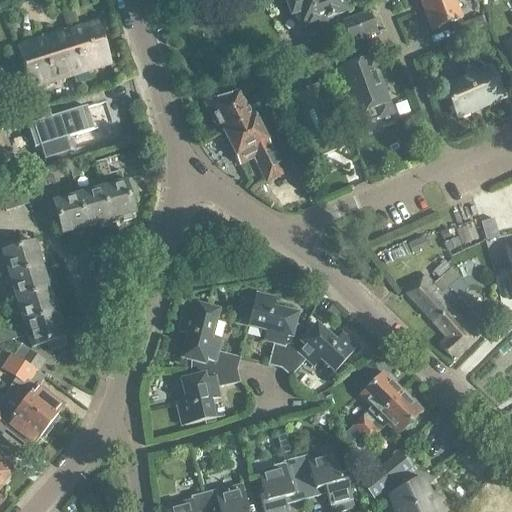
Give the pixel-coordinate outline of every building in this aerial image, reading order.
[(285,0),(291,16),(296,15),(302,29),(318,24),(321,31),(330,28),(327,19),(348,11),(343,0),(285,0)] [(463,18),(455,0),(439,0),(423,6),(432,30),(463,18)] [(377,33),(369,12),(342,23),(350,43),(377,33)] [(96,23),(71,32),(76,49),(65,53),(73,77),(109,65),(96,23)] [(71,32),(17,49),(31,91),(73,77),(65,53),(76,49),(71,32)] [(460,41),(452,44),(457,56),(465,52),(460,41)] [(336,70),(337,70),(358,128),(394,114),(372,57),(362,61),(355,43),(329,53),(336,70)] [(449,59),(457,56),(452,44),(445,48),(449,59)] [(457,117),(480,107),(463,68),(460,61),(452,65),(459,82),(444,88),(457,117)] [(491,67),(478,73),(476,67),(474,68),(472,64),(463,68),(480,107),(504,96),(491,67)] [(279,94),(302,84),(297,75),(275,84),(279,94)] [(259,91),(253,77),(239,84),(246,97),(259,91)] [(341,148),(315,88),(285,101),(311,161),(341,148)] [(222,135),(224,134),(224,133),(242,124),(236,113),(246,108),(239,93),(205,102),(222,135)] [(224,133),(224,134),(240,165),(255,158),(267,182),(284,173),(270,144),(277,140),(270,128),(274,126),(261,100),(250,106),(246,108),(236,113),(242,124),(224,133)] [(6,120),(5,116),(0,117),(0,128),(1,131),(12,128),(14,132),(27,128),(34,150),(40,148),(46,166),(77,156),(72,138),(93,131),(86,107),(51,119),(49,112),(47,106),(6,120)] [(94,164),(100,188),(98,189),(108,222),(121,218),(122,222),(133,220),(131,215),(134,215),(129,197),(137,195),(133,180),(125,182),(125,181),(123,182),(120,172),(110,175),(106,161),(94,164)] [(72,179),(81,176),(77,164),(68,166),(72,179)] [(34,177),(22,181),(29,205),(41,201),(34,177)] [(22,181),(11,185),(18,208),(29,205),(22,181)] [(0,194),(6,212),(18,208),(11,185),(0,188),(0,194)] [(85,192),(74,195),(83,229),(97,225),(98,230),(109,227),(108,222),(98,189),(85,192)] [(84,233),(83,229),(74,195),(45,203),(50,219),(57,217),(62,235),(73,232),(74,236),(84,233)] [(499,238),(494,220),(481,224),(486,241),(499,238)] [(477,239),(470,224),(456,230),(463,245),(477,239)] [(447,230),(439,233),(443,241),(451,238),(447,230)] [(429,247),(425,238),(407,245),(411,255),(429,247)] [(457,238),(443,245),(446,253),(461,246),(457,238)] [(0,245),(0,250),(8,277),(41,266),(40,263),(44,262),(41,252),(38,253),(34,242),(16,247),(14,241),(0,245)] [(41,266),(8,277),(3,278),(7,290),(12,288),(16,300),(49,290),(48,287),(52,286),(49,276),(45,277),(41,266)] [(447,273),(439,280),(447,289),(457,278),(453,273),(450,270),(447,273)] [(432,325),(433,325),(452,307),(458,301),(447,289),(440,295),(424,277),(405,295),(432,325)] [(457,278),(447,289),(458,301),(460,299),(470,290),(458,277),(457,278)] [(52,300),(49,290),(16,300),(23,324),(56,314),(55,311),(59,309),(56,299),(52,300)] [(263,341),(273,344),(267,365),(278,368),(279,368),(302,328),(295,325),(298,314),(273,308),(276,299),(256,294),(253,305),(241,302),(235,324),(266,332),(263,341)] [(479,336),(476,333),(484,325),(460,299),(458,301),(452,307),(433,325),(447,340),(439,347),(452,361),(479,336)] [(189,362),(189,370),(236,370),(239,358),(217,352),(220,342),(211,339),(219,309),(198,303),(195,315),(183,311),(177,332),(186,334),(179,359),(189,362)] [(23,324),(0,331),(0,344),(27,336),(31,349),(48,343),(50,350),(65,345),(63,338),(64,338),(63,335),(68,334),(64,322),(59,324),(56,314),(23,324)] [(310,331),(302,328),(279,368),(289,377),(304,360),(313,367),(318,360),(335,375),(343,366),(340,365),(356,347),(340,334),(334,340),(315,324),(310,331)] [(21,346),(13,356),(38,373),(45,362),(21,346)] [(5,394),(20,406),(51,430),(58,421),(57,414),(63,407),(38,387),(45,378),(38,373),(13,356),(11,355),(1,370),(15,380),(5,394)] [(239,383),(236,370),(189,370),(190,378),(180,380),(185,404),(175,406),(180,427),(202,422),(203,425),(214,423),(210,401),(218,399),(216,388),(239,383)] [(353,427),(361,435),(402,394),(383,375),(359,399),(368,408),(360,417),(361,417),(353,427)] [(369,444),(383,429),(386,426),(397,436),(421,412),(402,394),(361,435),(369,444)] [(33,447),(38,440),(44,439),(51,430),(20,406),(5,426),(33,447)] [(307,456),(294,459),(306,501),(325,496),(328,509),(330,509),(330,511),(345,511),(353,510),(350,495),(356,494),(353,485),(347,487),(344,474),(339,475),(334,453),(308,460),(307,456)] [(378,469),(361,483),(375,499),(411,468),(397,453),(389,460),(378,469)] [(0,454),(0,484),(15,468),(0,454)] [(287,511),(286,506),(306,501),(294,459),(282,462),(283,466),(258,473),(263,494),(259,495),(263,511),(287,511)] [(358,480),(361,483),(378,469),(370,459),(355,472),(358,480)] [(447,511),(437,493),(430,497),(420,479),(387,498),(392,511),(447,511)] [(214,492),(202,495),(206,511),(252,511),(252,507),(247,509),(241,487),(214,494),(214,492)] [(206,511),(202,495),(190,498),(191,501),(164,508),(165,511),(206,511)]
